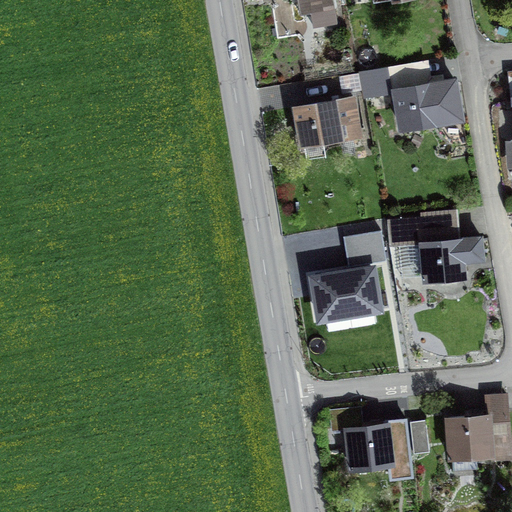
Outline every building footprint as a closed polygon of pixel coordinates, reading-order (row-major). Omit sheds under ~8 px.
[(331,0),(301,0),(306,26),(335,22),(331,0)] [(293,5),(274,8),(278,38),(297,35),(293,5)] [(389,67),(359,71),(363,91),(392,86),(389,67)] [(455,78),(396,89),(405,136),(464,124),(455,78)] [(364,142),(357,97),(293,107),(301,152),(364,142)] [(428,240),(427,218),(403,220),(404,244),(420,242),(421,242),(423,275),(459,273),(457,238),(428,240)] [(382,295),(379,268),(314,277),(319,321),(369,315),(366,297),(382,295)] [(510,411),(449,415),(452,461),(511,457),(510,435),(511,434),(511,420),(510,421),(510,411)] [(403,417),(350,422),(354,470),(408,465),(403,417)]
